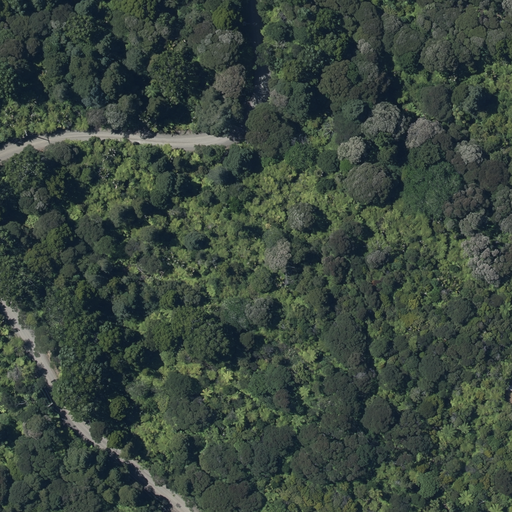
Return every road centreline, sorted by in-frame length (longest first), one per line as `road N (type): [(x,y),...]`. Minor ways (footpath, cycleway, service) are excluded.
road 1 (unclassified): [(0,155),(90,134),(226,141),(253,111),(259,88),(257,0)]
road 2 (unclassified): [(183,511),(75,417),(0,306)]
